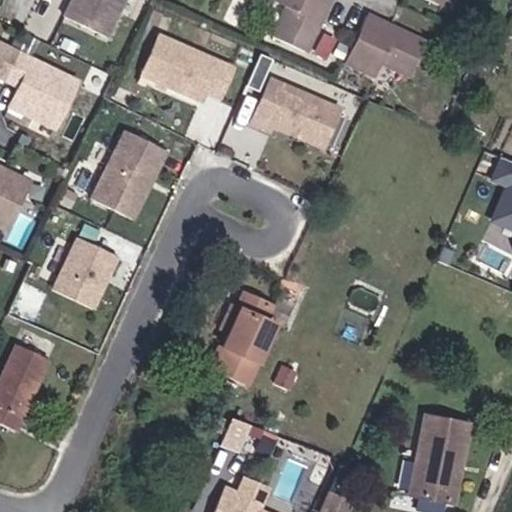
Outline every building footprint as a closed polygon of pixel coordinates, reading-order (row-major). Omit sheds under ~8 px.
[(81,0),(73,18),(118,40),(136,0),(81,0)] [(328,49),(341,18),(349,0),(295,0),(304,5),(292,33),(328,49)] [(400,59),(432,71),(446,39),(413,23),(388,13),(378,34),(364,65),(393,77),(400,59)] [(0,88),(7,73),(21,79),(34,52),(0,34),(0,88)] [(227,90),(237,95),(249,67),(180,38),(163,75),(223,100),(227,90)] [(70,128),(93,81),(34,51),(34,52),(21,80),(34,86),(24,106),(40,113),(42,109),(47,112),(50,118),(70,128)] [(259,52),(247,84),(261,89),(272,57),(259,52)] [(345,145),(360,112),(288,82),(272,119),(288,126),(290,123),(345,145)] [(181,150),(139,130),(106,199),(148,219),(163,187),(161,183),(164,178),(168,176),(181,150)] [(511,160),(497,155),(488,181),(500,185),(488,220),(511,227),(511,160)] [(0,219),(20,229),(44,181),(24,172),(17,173),(12,171),(14,167),(0,159),(0,219)] [(109,309),(133,256),(92,238),(69,290),(109,309)] [(227,374),(263,389),(290,327),(279,322),(285,306),(254,294),(247,312),(252,315),(242,338),(227,374)] [(233,334),(242,338),(252,315),(247,312),(243,311),(233,334)] [(0,410),(0,427),(26,438),(59,367),(28,353),(0,410)] [(289,380),(303,385),(309,372),(295,366),(289,380)] [(250,455),(260,432),(242,424),(232,447),(250,455)] [(422,504),(465,511),(466,511),(481,434),(436,426),(421,499),(424,500),(422,504)] [(237,483),(225,511),(275,511),(271,505),(280,483),(254,473),(249,488),(237,483)] [(323,511),(342,511),(347,501),(331,494),(323,511)] [(342,511),(355,511),(358,506),(347,501),(342,511)]
